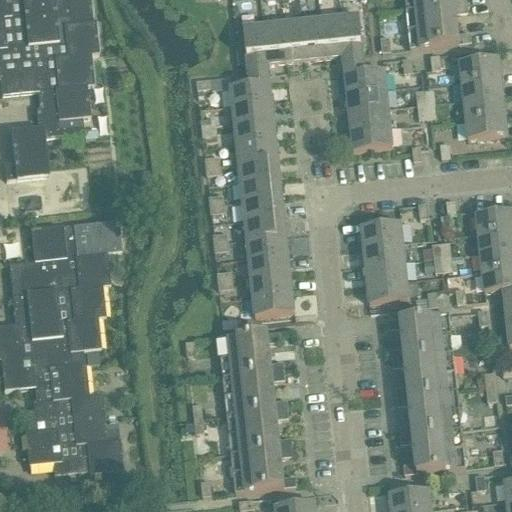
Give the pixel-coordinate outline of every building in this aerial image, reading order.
[(42,142),(81,138),(79,122),(87,121),(84,91),(92,90),(88,59),(96,58),(92,27),(90,28),(87,0),(0,0),(0,100),(0,101),(36,97),(38,115),(36,116),(37,127),(40,126),(40,133),(10,136),(13,167),(3,168),(5,185),(46,181),(42,142)] [(403,0),(405,16),(466,10),(465,1),(453,1),(452,0),(403,0)] [(405,16),(407,35),(456,30),(455,20),(467,19),(466,10),(405,16)] [(357,21),(338,23),(342,62),(341,62),(342,71),(362,69),(357,21)] [(338,23),(319,25),(323,64),(341,62),(342,62),(338,23)] [(319,25),(299,27),(304,66),(323,64),(319,25)] [(299,27),(280,29),(285,68),(304,66),(299,27)] [(280,29),(261,31),(266,70),(285,68),(280,29)] [(456,30),(407,35),(409,55),(470,48),(469,38),(457,39),(456,30)] [(242,33),(247,81),(267,79),(266,70),(261,31),(242,33)] [(382,58),(391,57),(389,43),(380,44),(382,58)] [(439,61),(430,62),(432,77),(441,76),(439,61)] [(459,67),(461,87),(500,83),(498,63),(459,67)] [(403,65),(404,80),(413,79),(411,64),(403,65)] [(363,78),(362,69),(342,71),(343,80),(345,100),(384,95),(382,76),(363,78)] [(230,92),(232,112),(270,108),(268,88),(267,79),(247,81),(248,90),(230,92)] [(461,87),(463,106),(502,102),(500,83),(461,87)] [(196,86),(197,95),(211,93),(210,85),(196,86)] [(386,114),(384,95),(345,100),(347,118),(386,114)] [(424,97),(426,111),(435,110),(433,96),(427,97),(424,97)] [(426,111),(424,97),(416,98),(417,112),(426,111)] [(463,106),(465,125),(504,120),(502,102),(463,106)] [(232,112),(234,131),(272,127),(270,108),(232,112)] [(436,124),(435,110),(426,111),(427,125),(436,124)] [(426,111),(417,112),(419,126),(426,125),(427,125),(426,111)] [(388,133),(386,114),(347,118),(349,137),(388,133)] [(504,120),(465,125),(467,144),(506,140),(504,120)] [(200,126),(201,135),(214,133),(213,125),(200,126)] [(234,131),(236,150),(274,146),(272,127),(234,131)] [(214,133),(201,135),(202,143),(215,142),(214,133)] [(391,152),(388,133),(349,137),(351,156),(391,152)] [(236,150),(238,169),(276,165),(274,146),(236,150)] [(440,150),(441,165),(450,164),(449,149),(440,150)] [(412,152),(412,158),(413,166),(422,165),(420,151),(412,152)] [(204,164),(205,173),(219,171),(218,162),(204,164)] [(238,169),(240,188),(278,184),(276,165),(238,169)] [(219,171),(205,173),(206,180),(220,179),(219,171)] [(147,178),(136,179),(137,189),(148,188),(147,178)] [(240,188),(242,207),(281,203),(278,184),(240,188)] [(208,203),(209,211),(223,209),(222,201),(208,203)] [(242,207),(244,226),(283,222),(281,203),(242,207)] [(448,222),(456,221),(455,207),(446,208),(448,222)] [(223,209),(209,211),(210,218),(224,217),(223,209)] [(429,224),(427,210),(418,211),(420,225),(429,224)] [(475,220),(477,239),(511,235),(511,212),(510,213),(511,216),(475,220)] [(244,226),(246,245),(285,241),(283,222),(244,226)] [(14,331),(0,332),(0,366),(3,397),(34,394),(34,398),(36,415),(22,417),(27,462),(28,471),(52,469),(53,481),(88,478),(88,481),(122,477),(117,429),(104,431),(101,400),(87,401),(83,357),(100,355),(97,325),(105,324),(102,293),(109,292),(106,259),(120,257),(117,227),(30,236),(33,267),(8,270),(14,331)] [(361,233),(363,252),(402,248),(400,228),(361,233)] [(447,233),(442,239),(448,244),(453,238),(447,233)] [(511,235),(477,239),(479,258),(511,254),(511,235)] [(212,240),(213,249),(227,247),(226,239),(212,240)] [(246,245),(248,264),(287,260),(285,241),(246,245)] [(227,247),(213,249),(213,257),(228,256),(227,247)] [(363,252),(365,271),(404,267),(402,248),(363,252)] [(441,250),(442,263),(451,263),(449,249),(443,249),(441,250)] [(442,263),(441,250),(432,250),(433,264),(442,263)] [(511,254),(479,258),(481,277),(511,273),(511,254)] [(245,277),(245,284),(289,279),(287,260),(248,264),(250,276),(245,277)] [(433,264),(424,265),(425,277),(435,276),(435,278),(444,277),(442,263),(433,264)] [(451,263),(442,263),(444,277),(452,276),(451,263)] [(365,271),(367,290),(406,286),(404,267),(365,271)] [(503,299),(504,305),(511,304),(511,273),(481,277),(483,297),(502,295),(503,299)] [(216,278),(217,287),(231,285),(230,277),(216,278)] [(251,292),(253,302),(291,298),(289,279),(245,284),(246,293),(251,292)] [(231,285),(217,287),(218,295),(232,293),(231,285)] [(406,286),(367,290),(369,309),(370,318),(371,318),(388,317),(387,307),(408,305),(406,286)] [(464,295),(455,296),(457,309),(465,308),(464,295)] [(291,298),(253,302),(255,322),(293,317),(291,298)] [(427,299),(428,312),(437,311),(436,298),(427,299)] [(477,316),(479,330),(486,329),(484,315),(477,316)] [(399,335),(400,345),(451,339),(449,319),(388,325),(388,335),(399,335)] [(236,324),(221,325),(222,333),(237,332),(236,324)] [(218,344),(220,364),(270,359),(269,348),(280,347),(279,337),(218,344)] [(391,356),(392,365),(453,358),(451,339),(400,345),(401,355),(391,356)] [(185,347),(187,361),(195,361),(194,347),(185,347)] [(96,356),(84,357),(85,369),(98,368),(96,356)] [(403,372),(404,383),(455,377),(453,358),(392,365),(393,373),(403,372)] [(220,364),(222,383),(283,376),(282,367),(271,368),(270,359),(220,364)] [(511,370),(501,372),(502,381),(511,379),(511,370)] [(222,383),(224,402),(274,397),(274,386),(284,385),(283,376),(222,383)] [(395,394),(396,403),(457,396),(455,377),(404,383),(405,393),(395,394)] [(484,379),(486,393),(493,393),(492,378),(484,379)] [(493,393),(486,393),(487,407),(495,406),(493,393)] [(407,411),(408,421),(459,416),(457,396),(396,403),(397,411),(407,411)] [(224,402),(226,421),(287,414),(286,406),(276,407),(274,397),(224,402)] [(192,410),(193,424),(202,424),(200,410),(192,410)] [(226,421),(228,440),(278,435),(278,425),(288,423),(287,414),(226,421)] [(399,432),(400,441),(461,434),(459,416),(408,421),(409,431),(399,432)] [(202,424),(193,424),(195,438),(203,437),(202,424)] [(193,428),(185,429),(186,437),(194,436),(193,428)] [(411,450),(412,460),(463,454),(461,434),(400,441),(401,451),(411,450)] [(228,440),(230,459),(292,452),(291,443),(280,445),(278,435),(228,440)] [(230,459),(232,478),(283,473),(282,463),(292,461),(292,452),(230,459)] [(463,454),(412,460),(413,470),(403,471),(404,479),(465,472),(463,454)] [(492,456),(493,470),(502,469),(500,455),(492,456)] [(283,473),(232,478),(234,498),(296,491),(295,482),(284,483),(283,473)] [(483,480),(474,481),(476,495),(485,494),(483,480)] [(447,485),(448,498),(457,497),(456,483),(447,485)] [(200,487),(202,501),(210,501),(209,486),(200,487)] [(389,499),(390,511),(429,511),(427,495),(389,499)] [(277,503),(278,511),(293,510),(291,501),(277,503)]
